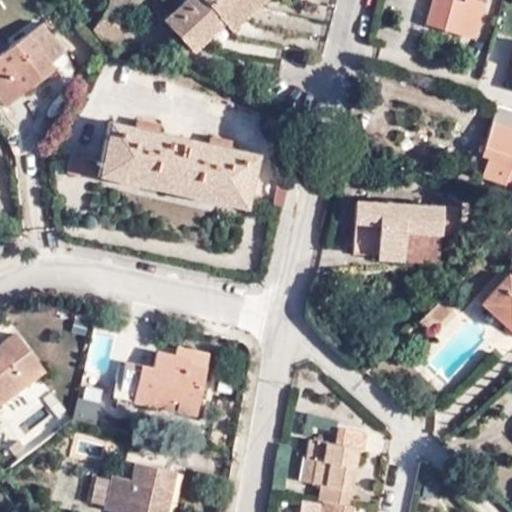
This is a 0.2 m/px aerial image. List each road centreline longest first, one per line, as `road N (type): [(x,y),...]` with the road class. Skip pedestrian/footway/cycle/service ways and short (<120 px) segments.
road 1 (residential): [(365,0),(294,319)]
road 2 (residential): [(294,319),(62,267),(0,285)]
road 3 (residential): [(294,319),(419,434),(403,511)]
road 4 (residential): [(294,319),(257,511)]
